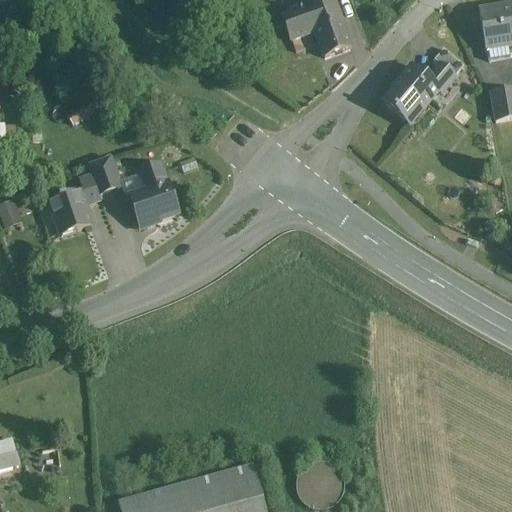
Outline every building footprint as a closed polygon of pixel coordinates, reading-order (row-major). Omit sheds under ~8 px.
[(318,5),(303,10),(304,13),(302,14),(301,12),(299,13),(299,15),(282,21),(291,44),(314,36),(313,32),(341,22),(334,3),(320,8),(318,5)] [(10,24),(13,5),(4,4),(1,22),(8,23),(7,24),(10,24)] [(511,10),(479,16),(486,53),(511,48),(511,10)] [(341,22),(313,32),(314,36),(324,61),(349,52),(339,24),(341,23),(341,22)] [(464,72),(444,53),(435,64),(440,69),(455,82),(464,72)] [(455,82),(440,69),(427,84),(442,97),(455,82)] [(411,71),(399,85),(400,87),(382,109),(409,132),(431,106),(437,111),(446,101),(442,97),(427,84),(426,84),(411,71)] [(511,92),(490,96),(495,126),(511,123),(511,92)] [(64,119),(70,126),(99,103),(94,97),(64,119)] [(110,160),(87,168),(91,180),(97,198),(120,190),(110,160)] [(159,169),(139,176),(145,195),(129,200),(139,230),(177,218),(167,187),(166,188),(159,169)] [(91,180),(79,184),(88,209),(100,204),(97,198),(91,180)] [(82,197),(66,203),(65,201),(61,202),(61,205),(51,208),(63,242),(94,231),(82,197)] [(12,455),(0,458),(0,472),(16,468),(12,455)] [(319,468),(314,468),(310,470),(306,473),(302,476),(300,480),(298,484),(297,489),(297,493),(297,498),(299,502),(302,506),(305,510),(308,511),(332,511),(335,510),(339,507),(342,503),(343,499),(344,494),(345,490),(344,485),(342,481),(340,477),(336,473),(332,471),(328,469),(324,468),(319,468)] [(264,511),(253,469),(118,505),(120,511),(264,511)]
